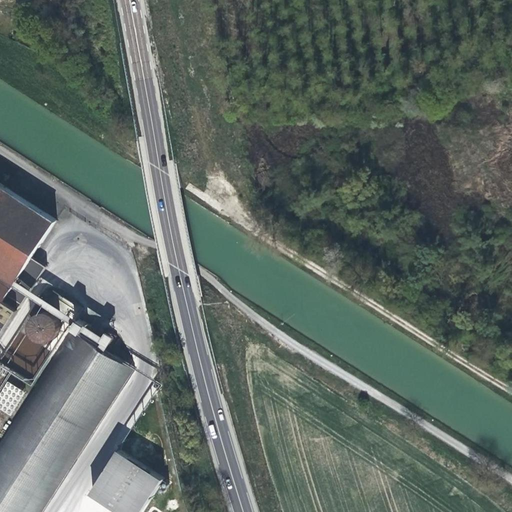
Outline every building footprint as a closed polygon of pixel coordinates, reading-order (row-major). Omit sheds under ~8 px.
[(0,308),(28,265),(57,219),(4,186),(15,168),(0,157),(0,308)] [(46,311),(42,312),(38,314),(36,316),(34,318),(32,321),(31,325),(31,329),(31,331),(34,336),(37,339),(40,340),(44,341),(47,341),(51,341),(54,340),(57,337),(59,334),(61,330),(61,326),(61,324),(60,321),(57,316),(54,314),(50,312),(46,311)] [(0,511),(41,511),(134,369),(107,352),(99,346),(73,330),(0,444),(0,511)] [(99,346),(107,352),(117,336),(109,331),(99,346)] [(143,511),(164,479),(120,450),(92,495),(119,511),(143,511)]
